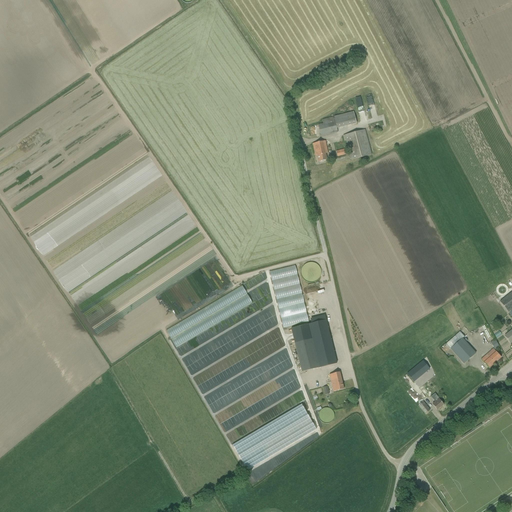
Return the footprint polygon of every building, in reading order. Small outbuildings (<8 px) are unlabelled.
[(465,37),(465,32),(491,20),(491,17),(494,15),(488,16),(487,5),(486,3),(485,4),(484,3),(482,3),(482,9),(479,1),(475,3),(469,4),(455,11),(449,11),(448,9),(446,9),(448,13),(469,58),(467,41),(465,37)] [(506,101),(495,101),(511,141),(511,105),(511,106),(508,107),(506,101)] [(337,117),(339,129),(358,125),(356,113),(337,117)] [(323,124),(318,125),(321,137),(326,135),(330,134),(329,133),(337,131),(337,129),(334,117),(327,119),(322,120),(323,122),(323,123),(327,122),(327,124),(323,125),(323,124)] [(351,161),(371,155),(365,130),(343,136),(344,141),(346,141),(351,161)] [(319,162),(324,161),(327,160),(325,154),(328,153),(325,141),(317,143),(312,144),(315,154),(314,154),(315,156),(318,156),(319,162)] [(348,155),(347,148),(335,151),(337,157),(348,155)] [(8,174),(0,179),(0,190),(10,204),(11,203),(8,199),(12,196),(16,193),(12,188),(13,187),(10,182),(12,180),(8,174)] [(508,313),(511,309),(511,291),(499,302),(508,313)] [(493,327),(500,322),(497,318),(491,323),(493,327)] [(326,320),(291,329),(301,372),(336,363),(326,320)] [(496,335),(499,339),(504,335),(500,331),(496,335)] [(460,332),(446,344),(450,349),(462,339),(464,337),(460,332)] [(476,353),(472,350),(462,339),(450,349),(464,364),(476,353)] [(499,347),(495,340),(491,343),(494,350),(499,347)] [(501,358),(493,349),(481,360),(489,368),(501,358)] [(423,361),(407,374),(414,382),(429,369),(423,361)] [(333,392),(339,391),(344,389),(340,372),(335,374),(329,375),(333,392)] [(444,405),(439,399),(436,395),(432,398),(435,402),(432,405),(437,410),(444,405)] [(425,414),(430,410),(424,402),(419,406),(425,414)]
